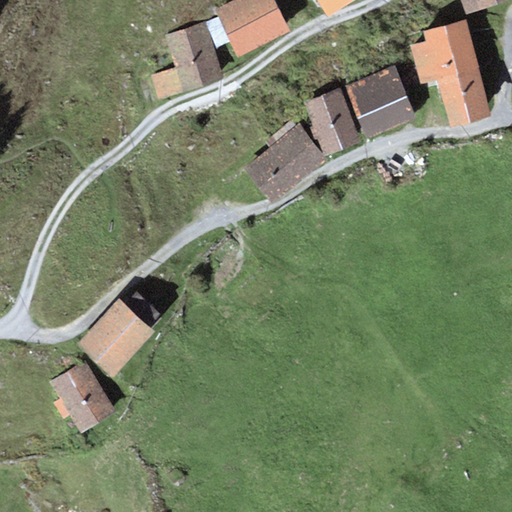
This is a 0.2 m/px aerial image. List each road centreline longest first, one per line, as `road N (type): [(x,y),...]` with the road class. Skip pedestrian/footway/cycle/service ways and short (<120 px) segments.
road 1 (track): [(511,120),(384,140),(273,202),(182,237),(84,322),(36,333),(17,324)]
road 2 (track): [(91,167),(169,105),(257,66),(309,29),(383,0)]
road 3 (track): [(17,324),(61,204),(91,167)]
